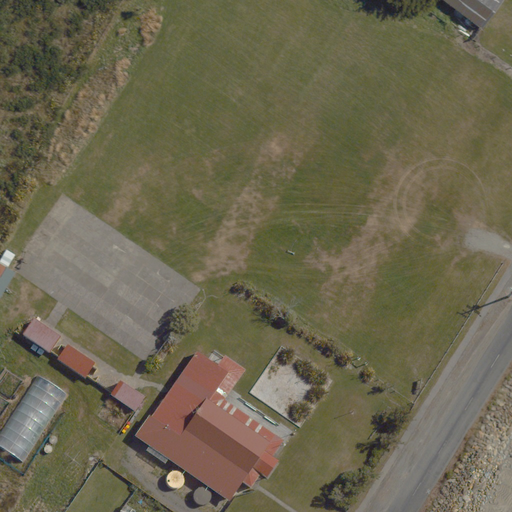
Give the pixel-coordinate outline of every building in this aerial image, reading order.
[(500,0),(440,0),(438,4),(479,32),(500,0)] [(0,288),(13,269),(0,260),(0,288)] [(35,316),(22,336),(51,354),(64,335),(35,316)] [(70,339),(56,360),(87,381),(101,360),(70,339)] [(230,382),(191,355),(127,445),(214,507),(260,443),(211,409),(230,382)] [(309,374),(287,357),(263,391),(285,407),(309,374)] [(127,374),(111,397),(136,414),(152,392),(127,374)]
